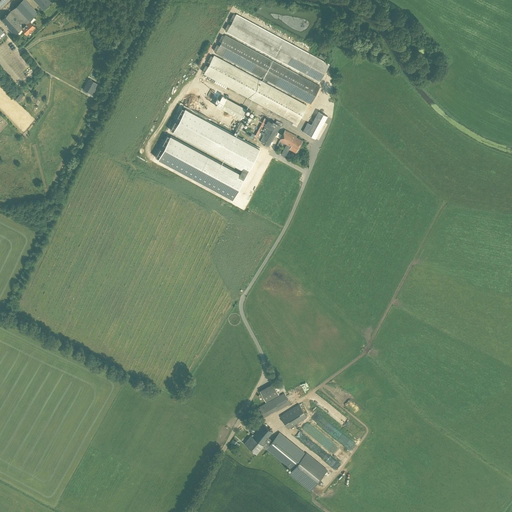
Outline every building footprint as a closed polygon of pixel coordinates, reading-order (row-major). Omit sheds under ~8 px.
[(0,0),(0,7),(0,8),(9,0),(0,0)] [(27,34),(35,27),(29,21),(34,17),(38,13),(26,0),(22,0),(20,2),(1,20),(14,35),(21,28),(27,34)] [(33,0),(43,10),(52,2),(49,0),(33,0)] [(320,82),(329,65),(236,15),(227,32),(320,82)] [(311,103),(320,87),(225,36),(216,52),(302,99),(311,103)] [(297,124),(306,107),(213,57),(204,73),(278,113),(277,114),(297,124)] [(183,74),(195,80),(197,77),(198,74),(186,68),(184,71),(183,74)] [(89,79),(83,90),(91,94),(97,84),(89,79)] [(216,107),(242,118),(247,106),(222,95),(216,107)] [(262,149),(186,106),(173,128),(245,169),(243,172),(171,132),(158,156),(234,199),(262,149)] [(315,138),(327,116),(318,111),(311,125),(307,123),(302,132),(315,138)] [(281,126),(274,122),(273,124),(271,123),(260,141),(269,146),(281,126)] [(297,149),(302,141),(296,137),(296,136),(285,130),(279,141),(286,145),(284,149),(288,151),(291,146),(297,149)] [(247,202),(250,195),(246,193),(240,203),(245,205),(247,202)] [(265,402),(279,394),(273,384),(260,391),(265,402)] [(276,411),(289,403),(284,394),(253,411),(254,414),(258,420),(275,410),(276,411)] [(288,428),(306,416),(299,404),(280,416),(288,428)] [(244,444),(257,454),(263,446),(292,470),(289,475),(309,492),(326,471),(279,432),(272,442),(268,439),(273,432),(263,424),(252,437),(251,436),(244,444)] [(318,445),(313,449),(317,453),(322,449),(318,445)]
